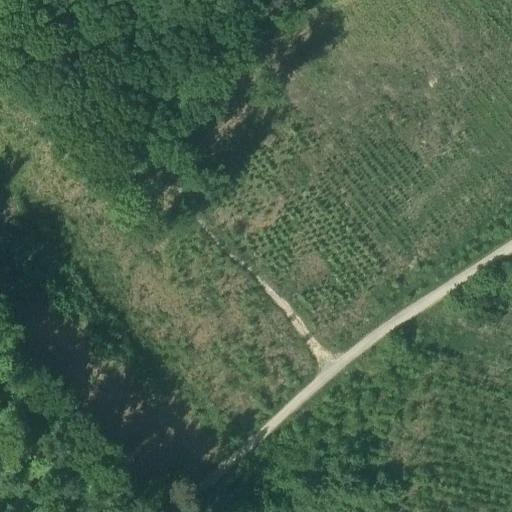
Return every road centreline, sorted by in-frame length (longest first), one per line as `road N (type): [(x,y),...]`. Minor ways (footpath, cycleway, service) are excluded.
road 1 (track): [(333,370),(511,245)]
road 2 (track): [(177,511),(333,370)]
